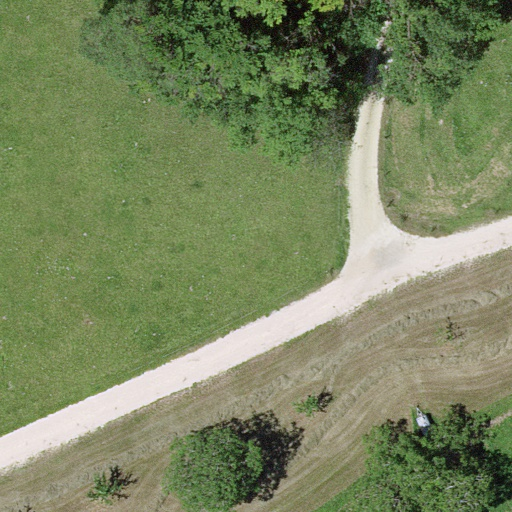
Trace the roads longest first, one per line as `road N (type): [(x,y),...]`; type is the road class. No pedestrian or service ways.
road 1 (track): [(0,451),(385,272),(511,228)]
road 2 (track): [(385,272),(365,171),(394,0)]
